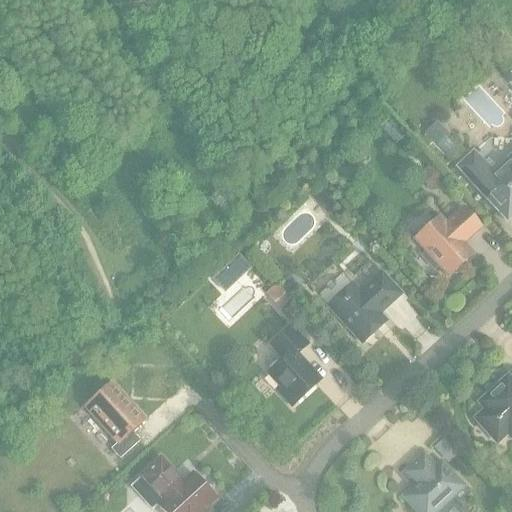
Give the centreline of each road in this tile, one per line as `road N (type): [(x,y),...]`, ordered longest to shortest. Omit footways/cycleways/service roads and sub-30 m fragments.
road 1 (residential): [(304,492),(318,460),(511,285)]
road 2 (residential): [(304,492),(270,483),(201,405)]
